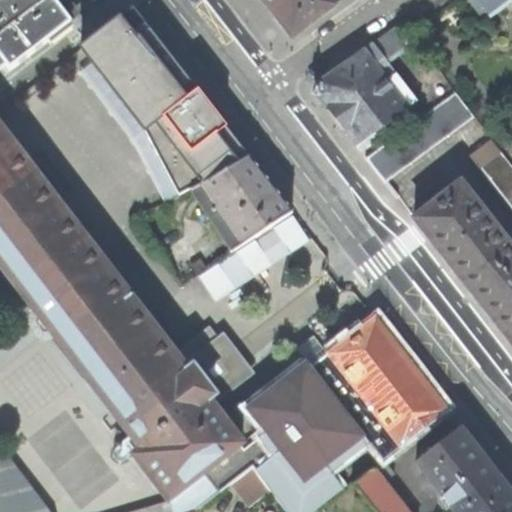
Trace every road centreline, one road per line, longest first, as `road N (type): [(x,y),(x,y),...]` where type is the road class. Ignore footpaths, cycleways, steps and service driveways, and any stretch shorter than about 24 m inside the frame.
road 1 (tertiary): [(511,429),(251,102)]
road 2 (residential): [(251,102),(387,0)]
road 3 (residential): [(0,92),(121,0)]
road 4 (tertiary): [(251,102),(171,0)]
